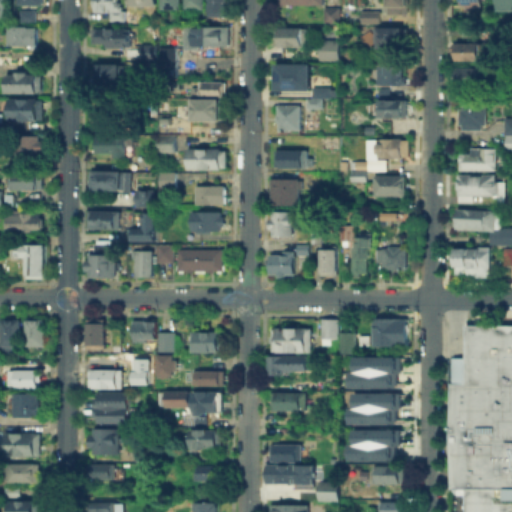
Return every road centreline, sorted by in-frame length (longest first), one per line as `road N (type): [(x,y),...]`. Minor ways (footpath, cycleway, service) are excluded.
road 1 (residential): [(63,511),(67,0)]
road 2 (residential): [(245,511),(248,0)]
road 3 (residential): [(428,511),(430,0)]
road 4 (residential): [(0,296),(511,298)]
